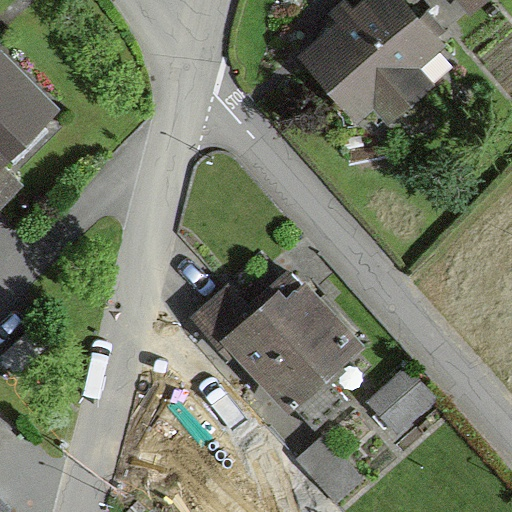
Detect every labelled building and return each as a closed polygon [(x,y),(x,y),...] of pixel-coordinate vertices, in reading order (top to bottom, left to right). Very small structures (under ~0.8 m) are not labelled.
[(403,66),(430,42),(394,0),(370,0),(304,57),(351,111),(370,95),(384,111),(417,82),(403,66)] [(0,158),(49,111),(0,60),(0,158)] [(192,317),(223,351),(233,343),(310,430),(342,401),(317,372),(349,344),(287,274),(245,312),(223,288),(192,317)] [(39,348),(24,332),(0,353),(0,360),(12,373),(39,348)] [(426,395),(403,369),(366,402),(388,428),(426,395)] [(331,503),(357,480),(321,438),(295,462),(331,503)] [(0,511),(10,511),(15,507),(0,492),(0,511)]
